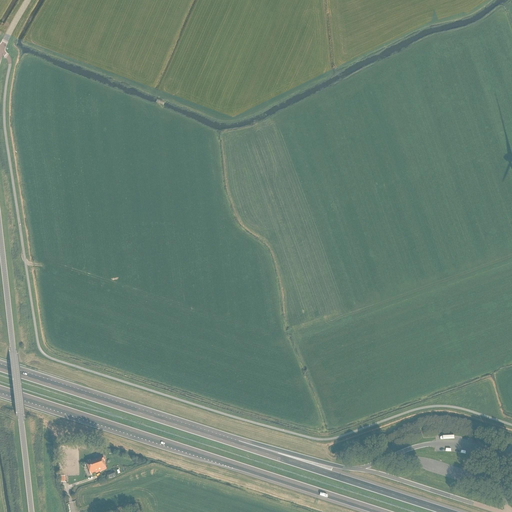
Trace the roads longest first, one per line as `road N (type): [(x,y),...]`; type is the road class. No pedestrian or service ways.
road 1 (motorway): [(0,389),(377,511)]
road 2 (tertiary): [(31,511),(0,237)]
road 3 (motorway): [(447,511),(215,437)]
road 4 (motorway): [(215,437),(0,368)]
road 5 (motorway): [(357,469),(215,437)]
